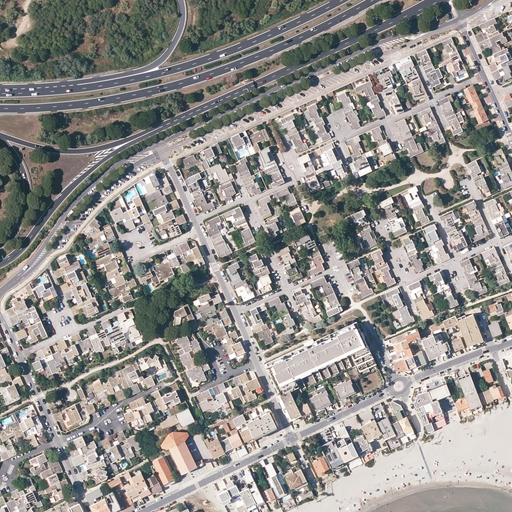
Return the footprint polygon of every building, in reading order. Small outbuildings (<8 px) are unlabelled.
[(494,18),(479,25),(481,29),(485,27),(487,33),(486,33),(488,38),(499,34),(497,29),(495,29),(493,24),(496,23),(494,18)] [(492,54),(501,51),(498,44),(497,45),(496,42),(500,40),(502,43),(507,41),(505,37),(503,37),(501,32),(499,34),(488,38),(485,40),(478,43),(480,47),(488,44),(487,43),(490,41),(491,45),(489,46),(489,47),(492,54)] [(478,43),(485,40),(482,35),(476,38),(478,43)] [(452,37),(443,41),(448,53),(452,51),(453,53),(450,55),(452,58),(459,54),(455,46),(454,46),(453,42),(454,42),(452,37)] [(502,68),(511,63),(511,60),(506,48),(501,51),(492,54),(494,58),(498,56),(500,60),(498,61),(497,61),(497,62),(497,63),(498,64),(499,64),(500,63),(502,68)] [(422,61),(421,61),(425,70),(430,68),(427,62),(431,60),(426,49),(417,53),(419,57),(420,57),(422,61)] [(455,77),(467,71),(465,67),(464,67),(462,63),(463,63),(459,54),(452,58),(453,61),(455,61),(456,63),(453,64),(456,70),(452,72),(455,77)] [(412,60),(399,66),(401,71),(405,70),(408,76),(412,74),(413,76),(410,77),(411,81),(419,77),(415,69),(414,69),(412,65),(413,65),(412,60)] [(511,63),(502,68),(505,74),(502,75),(504,80),(511,76),(511,63)] [(430,68),(425,70),(433,87),(440,84),(438,79),(442,77),(438,68),(434,70),(433,66),(430,68)] [(380,74),(377,76),(379,80),(380,80),(382,84),(381,84),(385,93),(393,89),(394,89),(392,85),(388,87),(387,85),(391,83),(389,77),(392,75),(390,70),(380,74)] [(368,75),(364,77),(366,82),(355,87),(357,92),(358,92),(359,93),(362,92),(361,90),(363,89),(366,95),(369,94),(370,97),(369,97),(370,101),(378,97),(376,94),(374,95),(371,86),(372,85),(368,75)] [(419,77),(411,81),(413,84),(416,83),(417,85),(413,87),(415,93),(412,95),(414,100),(423,96),(425,101),(429,99),(425,90),(424,90),(422,86),(423,86),(419,77)] [(473,85),(464,89),(469,100),(473,99),(474,101),(471,102),(473,106),(480,102),(476,93),(475,94),(473,90),(475,90),(473,85)] [(393,89),(385,93),(389,101),(390,101),(392,105),(390,106),(394,114),(403,110),(395,92),(394,93),(393,89)] [(344,113),(352,109),(351,105),(349,106),(348,103),(351,102),(348,96),(347,96),(345,92),(337,95),(339,100),(340,99),(344,108),(343,109),(344,113)] [(511,101),(508,94),(505,95),(503,100),(506,105),(511,102),(511,101)] [(452,95),(439,101),(441,106),(442,105),(444,109),(443,109),(447,118),(455,114),(453,111),(454,111),(451,102),(454,101),(452,95)] [(378,118),(386,114),(383,110),(382,110),(378,102),(380,101),(378,97),(370,101),(372,104),(373,104),(374,107),(372,108),(375,115),(376,115),(378,118)] [(480,102),(473,106),(474,109),(477,108),(478,110),(474,112),(479,123),(488,119),(486,114),(485,115),(483,111),(484,110),(480,102)] [(308,107),(309,109),(304,111),(308,120),(314,117),(315,120),(314,120),(316,124),(323,120),(322,117),(320,118),(316,109),(318,108),(316,103),(308,107)] [(428,124),(430,128),(438,124),(434,116),(432,116),(430,112),(432,111),(430,107),(417,113),(423,124),(430,121),(431,123),(428,124)] [(352,109),(344,113),(346,116),(348,115),(352,124),(350,125),(352,129),(360,126),(358,121),(359,120),(357,114),(358,114),(356,109),(353,111),(352,109)] [(288,136),(298,132),(292,119),(295,118),(293,114),(281,119),(283,124),(285,123),(289,132),(287,133),(288,136)] [(455,114),(447,118),(451,126),(452,126),(454,130),(452,130),(454,135),(463,131),(460,122),(458,120),(454,121),(453,119),(457,117),(456,114),(455,114)] [(404,119),(395,123),(397,127),(398,127),(400,131),(399,131),(403,140),(412,136),(410,130),(408,127),(407,125),(404,119)] [(316,124),(314,125),(316,131),(317,131),(320,137),(315,139),(318,143),(331,137),(329,132),(327,133),(323,124),(325,124),(323,120),(316,124)] [(436,145),(445,141),(443,136),(442,137),(440,133),(441,133),(438,124),(430,128),(431,131),(434,130),(435,132),(431,134),(436,145)] [(380,146),(388,143),(386,139),(383,140),(380,131),(381,131),(379,126),(371,130),(373,134),(372,135),(375,141),(378,139),(379,142),(378,142),(380,146)] [(252,145),(256,153),(258,152),(261,151),(257,142),(266,138),(267,140),(270,139),(265,128),(254,133),(255,135),(249,138),(252,145)] [(296,153),(308,148),(306,142),(303,143),(298,132),(288,136),(290,139),(292,139),(296,147),(294,148),(296,153)] [(228,138),(233,148),(245,143),(247,148),(252,145),(249,138),(248,136),(247,134),(241,137),(239,133),(228,138)] [(412,136),(403,140),(407,148),(408,148),(410,151),(409,152),(411,157),(423,151),(419,142),(416,144),(412,136)] [(354,158),(362,154),(360,151),(359,151),(358,149),(361,147),(358,141),(357,142),(354,137),(347,141),(349,145),(351,145),(354,153),(352,154),(354,158)] [(330,164),(340,160),(338,156),(336,157),(332,148),(335,147),(333,142),(315,150),(317,155),(325,152),(330,164)] [(206,159),(221,152),(217,143),(214,144),(214,145),(203,150),(204,152),(198,155),(199,158),(202,164),(205,170),(210,167),(208,163),(206,159)] [(389,146),(388,143),(380,146),(379,147),(382,153),(382,152),(385,159),(386,158),(388,163),(396,159),(394,154),(393,155),(391,152),(393,151),(390,146),(389,146)] [(261,151),(258,152),(263,163),(262,163),(264,167),(275,162),(269,147),(261,151)] [(501,148),(492,152),(497,164),(501,162),(502,164),(498,166),(500,169),(509,165),(505,157),(504,157),(502,154),(503,153),(501,148)] [(311,152),(299,158),(301,163),(302,162),(306,170),(304,171),(306,175),(314,171),(315,171),(310,158),(313,157),(311,152)] [(372,170),(364,153),(362,154),(354,158),(355,161),(353,162),(357,171),(353,172),(356,178),(372,170)] [(193,154),(183,159),(187,168),(197,163),(198,165),(202,164),(199,158),(196,159),(193,154)] [(236,166),(240,173),(241,176),(250,172),(245,162),(247,161),(246,157),(240,160),(241,163),(236,166)] [(341,179),(348,176),(346,171),(344,172),(340,163),(341,163),(340,160),(330,164),(323,167),(324,171),(333,166),(337,175),(338,175),(341,179)] [(475,160),(466,164),(469,168),(470,168),(471,172),(470,172),(474,181),(481,178),(480,175),(478,176),(476,173),(481,171),(475,160)] [(221,183),(233,178),(231,173),(228,174),(225,168),(222,169),(219,163),(210,167),(205,170),(207,175),(216,171),(221,183)] [(284,182),(276,164),(264,170),(266,173),(267,172),(268,175),(270,174),(274,182),(272,183),(273,187),(284,182)] [(502,189),(511,184),(511,176),(511,174),(511,172),(509,165),(500,169),(501,173),(505,171),(506,173),(501,176),(503,182),(500,183),(502,189)] [(207,175),(205,170),(188,177),(188,178),(191,183),(188,185),(193,195),(202,192),(196,179),(201,177),(202,179),(208,176),(207,175)] [(314,171),(306,175),(309,180),(307,181),(312,192),(330,184),(328,179),(319,183),(315,175),(316,174),(314,171)] [(169,185),(167,181),(166,177),(158,181),(155,174),(149,176),(152,182),(144,185),(148,194),(159,189),(161,188),(169,185)] [(244,183),(249,193),(254,191),(256,195),(261,192),(260,188),(258,189),(253,179),(255,178),(254,175),(251,176),(243,180),(244,183)] [(482,198),(491,194),(483,177),(481,178),(474,181),(478,189),(479,189),(481,193),(480,193),(482,198)] [(231,182),(220,187),(221,190),(223,189),(227,197),(225,197),(226,201),(232,198),(231,195),(236,193),(231,182)] [(414,207),(422,203),(421,200),(420,200),(416,191),(418,190),(416,185),(408,189),(410,194),(409,194),(411,200),(414,207)] [(291,194),(288,187),(273,194),(276,199),(284,195),(290,207),(298,203),(293,192),(291,194)] [(159,189),(148,194),(145,196),(148,202),(156,198),(160,207),(166,204),(168,203),(164,195),(162,196),(159,189)] [(202,192),(193,195),(198,206),(201,205),(204,211),(215,206),(212,201),(207,204),(202,192)] [(138,213),(145,210),(139,195),(132,199),(136,206),(127,210),(128,211),(131,218),(139,215),(138,213)] [(259,207),(264,218),(272,214),(267,202),(271,200),(269,195),(258,200),(261,206),(259,207)] [(391,197),(379,202),(382,207),(383,206),(387,215),(388,218),(396,215),(395,211),(392,212),(391,210),(393,208),(391,202),(393,201),(391,197)] [(499,216),(501,216),(499,212),(503,211),(500,205),(497,207),(493,199),(484,203),(486,207),(487,207),(489,211),(488,211),(492,220),(499,216)] [(176,200),(168,203),(170,208),(178,204),(176,200)] [(474,200),(465,204),(470,216),(474,214),(475,216),(472,218),(474,221),(481,218),(478,209),(477,209),(475,205),(476,205),(474,200)] [(421,224),(429,220),(427,215),(425,216),(421,208),(424,206),(422,203),(414,207),(413,207),(415,210),(417,210),(418,212),(415,214),(418,220),(419,219),(421,224)] [(160,207),(153,210),(155,215),(160,213),(164,223),(171,220),(175,218),(171,211),(171,210),(169,211),(166,204),(160,207)] [(110,212),(115,222),(125,218),(126,221),(127,221),(131,230),(135,228),(131,218),(128,211),(123,213),(120,207),(110,212)] [(238,207),(223,214),(224,218),(233,214),(236,221),(234,222),(236,225),(246,220),(243,214),(241,210),(240,210),(238,207)] [(295,226),(304,222),(302,218),(304,217),(299,207),(289,211),(290,215),(292,214),(295,221),(293,222),(295,226)] [(363,209),(345,217),(347,222),(356,218),(362,230),(370,227),(368,223),(368,224),(364,215),(365,214),(363,209)] [(146,212),(145,210),(138,213),(139,215),(143,224),(147,222),(143,213),(146,212)] [(452,210),(439,216),(447,233),(455,230),(453,226),(455,226),(451,217),(454,216),(452,210)] [(395,236),(406,230),(404,226),(402,227),(399,221),(396,222),(395,219),(398,218),(396,215),(388,218),(390,222),(394,230),(393,231),(395,236)] [(208,228),(213,239),(222,235),(216,223),(221,221),(219,216),(208,221),(211,227),(208,228)] [(499,237),(511,231),(510,226),(506,227),(503,221),(499,223),(498,221),(501,220),(499,216),(492,220),(495,228),(497,228),(498,232),(497,232),(499,237)] [(265,222),(270,233),(275,231),(277,234),(283,231),(281,228),(282,228),(277,217),(265,222)] [(97,222),(98,221),(94,218),(82,231),(86,235),(87,234),(90,241),(100,236),(104,235),(112,231),(110,227),(100,231),(98,227),(100,225),(97,222)] [(477,240),(489,235),(487,230),(486,231),(484,226),(485,226),(481,218),(474,221),(475,224),(478,223),(479,225),(475,227),(478,233),(474,235),(477,240)] [(171,237),(181,233),(178,225),(174,227),(171,220),(164,223),(158,226),(162,235),(166,233),(164,229),(169,227),(171,232),(169,233),(171,237)] [(435,224),(423,229),(425,234),(427,233),(430,239),(429,239),(430,242),(433,241),(434,244),(442,241),(441,237),(439,238),(435,230),(437,229),(435,224)] [(252,234),(249,227),(241,231),(245,242),(243,243),(245,246),(256,241),(252,234)] [(359,239),(364,249),(377,244),(375,239),(373,240),(369,231),(371,230),(370,227),(362,230),(359,232),(362,237),(359,239)] [(454,250),(467,245),(463,236),(460,237),(456,229),(455,230),(447,233),(451,242),(452,241),(454,245),(452,246),(454,250)] [(309,234),(294,241),(296,246),(305,242),(310,254),(319,251),(314,239),(311,240),(309,234)] [(96,251),(100,258),(109,254),(112,253),(107,242),(104,244),(100,236),(90,241),(88,242),(89,245),(88,246),(90,250),(94,248),(93,246),(98,244),(101,249),(96,251)] [(408,236),(401,239),(403,244),(404,243),(408,252),(407,253),(408,256),(416,253),(417,252),(416,249),(413,250),(412,247),(414,246),(412,240),(411,240),(408,236)] [(215,243),(221,256),(226,254),(226,255),(232,252),(231,248),(228,249),(224,239),(223,239),(215,243)] [(193,252),(192,249),(190,249),(187,241),(183,243),(188,254),(193,252)] [(438,263),(450,258),(448,253),(446,254),(442,245),(444,245),(442,241),(434,244),(436,248),(437,247),(438,250),(436,251),(438,257),(436,258),(438,263)] [(511,242),(503,246),(505,250),(507,250),(509,254),(507,254),(510,260),(511,258),(511,242)] [(179,245),(187,263),(197,259),(200,265),(205,263),(197,246),(192,249),(193,252),(188,254),(183,243),(179,245)] [(187,263),(179,245),(175,246),(179,254),(176,256),(168,259),(171,267),(180,264),(184,272),(190,269),(187,263)] [(278,250),(283,262),(288,260),(290,264),(296,261),(294,257),(292,258),(289,251),(290,250),(288,246),(278,250)] [(494,247),(482,252),(484,258),(488,256),(491,262),(495,260),(496,263),(493,264),(494,268),(502,264),(498,255),(497,256),(495,252),(496,251),(494,247)] [(380,269),(388,265),(386,262),(385,263),(381,254),(383,253),(380,248),(368,254),(370,259),(373,257),(376,263),(375,263),(376,267),(379,266),(380,269)] [(113,253),(116,258),(122,255),(120,249),(113,253)] [(154,270),(159,281),(174,274),(171,267),(168,259),(166,256),(164,251),(160,253),(163,261),(161,263),(153,266),(154,270)] [(310,276),(324,269),(321,263),(324,262),(319,251),(310,254),(316,267),(307,270),(310,276)] [(256,274),(268,269),(267,265),(265,266),(261,259),(259,260),(256,253),(249,257),(251,261),(252,261),(256,270),(254,271),(255,275),(256,274)] [(416,273),(424,270),(421,265),(423,264),(420,258),(417,260),(416,257),(418,256),(416,253),(408,256),(410,260),(411,259),(415,268),(414,268),(416,273)] [(103,263),(108,273),(117,269),(119,268),(115,260),(112,261),(109,254),(100,258),(95,261),(98,266),(103,263)] [(58,260),(61,267),(63,266),(65,270),(67,273),(76,269),(81,267),(77,260),(70,264),(66,256),(58,260)] [(145,260),(149,268),(153,266),(149,258),(145,260)] [(469,258),(460,262),(462,267),(463,266),(465,270),(464,271),(467,279),(475,276),(473,272),(471,274),(470,272),(474,270),(472,267),(469,258)] [(358,259),(346,264),(348,269),(350,268),(354,277),(352,277),(354,281),(362,277),(360,274),(359,274),(358,272),(360,270),(358,264),(360,263),(358,259)] [(239,261),(228,266),(228,267),(226,268),(232,281),(230,282),(232,285),(234,284),(242,281),(236,268),(241,266),(239,261)] [(286,269),(292,281),(303,276),(301,272),(299,273),(295,266),(297,265),(296,261),(290,264),(291,267),(286,269)] [(497,286),(509,281),(507,277),(506,277),(505,273),(506,272),(502,264),(494,268),(496,271),(499,269),(500,272),(495,274),(498,280),(495,281),(497,286)] [(388,286),(396,282),(393,278),(392,278),(388,270),(390,269),(388,265),(380,269),(382,272),(383,272),(384,275),(382,276),(384,282),(386,281),(388,286)] [(476,265),(472,267),(474,270),(470,272),(471,274),(473,272),(478,270),(476,265)] [(61,267),(54,271),(55,274),(63,271),(65,270),(63,266),(61,267)] [(159,281),(154,270),(151,271),(149,268),(145,269),(138,273),(144,284),(147,282),(146,279),(151,277),(153,282),(152,282),(153,286),(160,283),(159,281)] [(87,282),(82,271),(78,273),(76,269),(67,273),(65,274),(67,280),(69,279),(72,285),(68,287),(68,286),(62,289),(63,293),(76,287),(78,286),(76,283),(79,281),(81,285),(86,283),(87,282)] [(106,274),(109,280),(114,277),(116,282),(114,283),(116,287),(126,282),(122,275),(120,276),(117,269),(108,273),(106,274)] [(261,294),(272,288),(269,282),(271,281),(268,273),(270,272),(268,269),(256,274),(258,278),(259,277),(263,286),(258,288),(261,294)] [(443,275),(441,270),(428,276),(430,281),(434,279),(436,285),(439,284),(441,287),(436,289),(438,292),(441,290),(449,287),(448,283),(445,285),(441,276),(443,275)] [(324,276),(309,283),(312,288),(320,284),(326,296),(334,292),(329,281),(327,283),(324,276)] [(475,296),(487,291),(485,286),(481,287),(479,281),(475,283),(474,281),(477,279),(475,276),(467,279),(471,288),(472,288),(474,291),(473,292),(475,296)] [(362,298),(373,292),(371,288),(369,289),(363,277),(362,277),(354,281),(356,284),(357,284),(361,292),(360,293),(362,298)] [(121,297),(124,302),(132,298),(129,290),(127,291),(125,288),(135,283),(133,279),(126,282),(116,287),(109,290),(111,294),(112,294),(114,297),(119,295),(119,294),(121,293),(122,296),(121,297)] [(244,301),(255,296),(252,291),(248,293),(243,284),(247,283),(245,279),(242,281),(234,284),(239,296),(241,295),(244,301)] [(421,279),(408,285),(410,290),(412,289),(413,291),(416,298),(414,299),(415,302),(423,299),(421,295),(424,294),(423,292),(426,290),(421,279)] [(39,304),(43,313),(46,312),(43,305),(45,304),(44,302),(58,295),(53,286),(46,289),(43,283),(32,289),(33,293),(39,304)] [(73,293),(78,304),(83,302),(81,297),(85,295),(88,300),(92,298),(86,283),(81,285),(83,288),(78,291),(76,287),(63,293),(65,297),(71,294),(73,293)] [(27,297),(27,296),(33,293),(32,289),(30,285),(22,289),(22,291),(13,295),(14,298),(11,300),(16,311),(14,312),(14,310),(7,314),(9,317),(28,309),(24,302),(25,301),(24,299),(27,297)] [(397,287),(386,293),(388,297),(390,296),(394,305),(396,304),(397,308),(405,304),(404,300),(402,301),(398,293),(399,292),(397,287)] [(449,287),(441,290),(447,302),(444,304),(446,309),(450,307),(458,303),(456,298),(454,299),(450,291),(451,290),(449,287)] [(293,293),(299,304),(304,302),(306,305),(311,303),(309,299),(307,300),(304,292),(302,293),(301,289),(293,293)] [(329,316),(340,311),(337,304),(339,303),(334,292),(326,296),(332,309),(326,311),(329,316)] [(201,310),(210,306),(207,299),(211,297),(209,293),(198,298),(201,304),(196,306),(198,311),(201,310)] [(82,306),(87,316),(99,311),(96,305),(99,304),(97,301),(96,301),(94,297),(92,298),(88,300),(83,302),(78,304),(70,308),(72,311),(79,308),(82,306)] [(279,297),(268,302),(270,306),(275,304),(280,317),(289,313),(284,302),(282,303),(279,297)] [(422,320),(434,315),(431,310),(434,308),(431,302),(426,304),(423,299),(415,302),(417,306),(418,306),(421,314),(420,315),(422,320)] [(264,303),(250,310),(253,316),(250,317),(254,325),(252,326),(253,329),(266,323),(263,316),(261,318),(258,312),(267,308),(264,303)] [(306,305),(300,308),(305,319),(307,318),(310,324),(321,319),(319,314),(314,316),(310,307),(313,306),(311,303),(306,305)] [(505,312),(502,303),(499,304),(499,303),(488,306),(491,313),(497,311),(499,316),(506,314),(505,312)] [(192,314),(188,304),(183,306),(183,307),(174,311),(174,315),(175,315),(174,325),(180,326),(181,316),(187,314),(189,320),(190,320),(191,322),(195,331),(199,329),(192,314)] [(210,306),(201,310),(203,316),(207,314),(209,319),(206,320),(208,325),(219,320),(215,310),(216,309),(214,304),(210,306)] [(403,326),(415,320),(412,315),(410,316),(407,308),(407,307),(405,304),(397,308),(398,309),(393,312),(396,318),(401,316),(403,320),(401,321),(403,326)] [(41,321),(34,306),(28,309),(9,317),(11,322),(19,318),(21,317),(24,324),(22,325),(24,329),(27,327),(31,326),(27,319),(32,316),(36,323),(41,321)] [(289,313),(280,317),(286,329),(281,331),(283,336),(294,331),(292,325),(295,323),(293,318),(292,319),(289,313)] [(458,323),(467,346),(484,339),(473,313),(457,320),(458,323)] [(119,324),(123,333),(130,330),(132,333),(129,335),(131,339),(140,335),(132,318),(128,320),(129,322),(124,324),(123,320),(120,314),(115,316),(119,324)] [(455,315),(443,320),(445,326),(446,328),(458,323),(457,320),(455,315)] [(219,320),(208,325),(204,327),(207,334),(214,331),(217,338),(220,337),(224,335),(227,334),(224,326),(222,323),(230,319),(228,316),(222,319),(219,320)] [(503,319),(489,324),(493,336),(502,333),(499,326),(505,324),(503,319)] [(365,330),(359,320),(356,322),(361,332),(365,330)] [(443,320),(430,326),(432,331),(445,326),(443,320)] [(47,336),(41,321),(36,323),(31,326),(27,327),(29,331),(28,331),(31,338),(29,340),(30,343),(38,340),(36,335),(41,333),(43,338),(47,336)] [(110,324),(107,325),(105,321),(100,323),(104,331),(109,342),(113,340),(115,343),(120,341),(126,339),(123,333),(119,324),(113,327),(112,326),(111,326),(110,324)] [(274,380),(281,395),(290,391),(299,386),(301,390),(355,365),(360,376),(378,367),(361,332),(356,322),(356,321),(266,363),(274,380)] [(266,323),(253,329),(255,332),(257,331),(261,339),(263,338),(266,344),(273,341),(271,336),(272,335),(266,323)] [(418,328),(405,333),(405,334),(407,340),(408,342),(416,339),(418,343),(423,341),(422,339),(418,328)] [(238,336),(235,330),(227,334),(229,338),(231,338),(232,339),(238,336)] [(94,348),(96,352),(100,350),(100,351),(104,350),(102,346),(100,347),(98,342),(103,339),(106,346),(110,344),(109,342),(104,331),(97,334),(98,337),(91,340),(94,348)] [(75,344),(78,353),(80,352),(81,353),(89,349),(90,351),(92,350),(92,349),(94,348),(91,340),(89,337),(82,341),(81,340),(78,341),(78,340),(75,334),(71,336),(75,344)] [(186,334),(176,339),(178,344),(181,343),(183,347),(178,349),(180,355),(185,353),(189,351),(193,349),(200,346),(198,342),(192,345),(193,346),(191,347),(189,344),(190,343),(186,334)] [(407,340),(405,334),(391,339),(392,343),(398,341),(399,343),(407,340)] [(441,334),(434,336),(442,355),(442,356),(447,354),(445,351),(449,349),(451,349),(448,342),(444,343),(441,334)] [(423,341),(430,359),(442,355),(434,336),(434,335),(422,339),(423,341)] [(451,340),(455,350),(464,347),(460,337),(451,340)] [(223,343),(229,355),(235,352),(236,356),(245,352),(240,341),(234,344),(232,339),(231,338),(229,338),(227,340),(227,342),(223,343)] [(484,339),(467,346),(468,348),(485,341),(484,339)] [(407,340),(399,343),(395,344),(398,351),(406,348),(410,347),(409,345),(408,342),(407,340)] [(64,361),(66,365),(73,361),(71,357),(79,354),(78,353),(75,344),(71,346),(72,349),(65,352),(64,349),(60,341),(56,343),(60,351),(64,361)] [(41,349),(52,374),(56,372),(56,373),(61,371),(59,367),(56,368),(55,364),(60,361),(61,362),(64,361),(60,351),(52,354),(49,355),(45,348),(41,349)] [(52,374),(41,349),(38,351),(41,359),(38,360),(32,363),(37,373),(44,370),(47,377),(53,374),(52,374)] [(410,357),(394,363),(398,371),(402,369),(403,371),(417,365),(413,355),(411,350),(411,349),(409,350),(410,351),(408,352),(410,357)] [(180,355),(180,356),(184,366),(186,365),(188,369),(200,364),(196,356),(192,358),(189,351),(185,353),(180,355)] [(413,355),(417,365),(417,366),(426,362),(422,352),(413,355)] [(157,369),(167,364),(163,358),(158,361),(158,358),(159,357),(155,355),(152,359),(149,357),(146,361),(146,362),(145,362),(144,361),(140,362),(141,364),(137,365),(139,368),(140,371),(155,364),(157,369)] [(200,364),(188,369),(186,370),(189,376),(191,377),(193,380),(199,382),(200,381),(202,381),(207,379),(203,371),(202,369),(209,365),(207,361),(200,364)] [(129,387),(133,394),(138,392),(134,384),(133,385),(131,379),(138,376),(140,381),(144,380),(143,379),(140,371),(139,368),(135,370),(133,364),(122,369),(129,387)] [(3,367),(0,368),(0,375),(2,380),(0,381),(0,382),(1,385),(8,382),(11,381),(8,373),(6,373),(3,367)] [(484,375),(487,384),(493,381),(489,368),(482,371),(484,375)] [(109,381),(112,387),(116,386),(115,385),(121,382),(124,389),(129,387),(122,369),(117,372),(118,375),(112,378),(112,376),(108,378),(109,381)] [(24,385),(28,383),(23,374),(19,377),(24,385)] [(461,386),(470,408),(481,404),(478,393),(470,374),(459,379),(461,386)] [(249,400),(243,387),(240,389),(239,385),(242,384),(238,376),(234,378),(237,386),(232,388),(231,389),(232,392),(229,394),(231,400),(240,396),(244,403),(249,400)] [(144,380),(147,388),(152,386),(148,377),(143,379),(144,380)] [(243,387),(249,400),(257,397),(255,393),(253,394),(251,390),(256,387),(259,392),(263,391),(256,377),(249,381),(246,382),(247,386),(243,387)] [(354,390),(351,383),(352,382),(350,378),(345,380),(337,383),(338,384),(333,386),(335,390),(336,390),(339,397),(354,390)] [(100,400),(103,408),(108,406),(104,396),(102,392),(101,393),(101,391),(108,388),(111,395),(114,393),(114,392),(112,387),(109,381),(102,385),(99,379),(92,382),(93,384),(100,400)] [(3,397),(7,405),(20,399),(15,388),(13,384),(12,384),(9,386),(8,382),(1,385),(0,385),(0,394),(2,394),(1,392),(6,389),(8,395),(3,397)] [(226,389),(223,382),(220,384),(223,392),(220,394),(216,395),(217,399),(214,401),(217,408),(222,406),(221,404),(226,401),(227,405),(225,407),(227,411),(235,407),(231,400),(229,394),(226,389)] [(77,389),(83,403),(87,401),(86,399),(94,396),(96,401),(100,400),(93,384),(88,386),(89,388),(83,391),(81,388),(77,389)] [(447,384),(428,391),(432,401),(438,399),(451,394),(447,384)] [(505,397),(501,385),(497,387),(496,385),(489,387),(494,399),(498,397),(499,400),(505,397)] [(290,391),(293,396),(302,392),(301,390),(299,386),(290,391)] [(208,389),(203,391),(206,398),(211,395),(208,389)] [(478,393),(481,404),(482,405),(485,404),(490,402),(494,401),(489,389),(478,393)] [(114,393),(118,401),(122,399),(118,390),(114,392),(114,393)] [(330,401),(327,394),(328,394),(326,390),(321,392),(321,391),(313,395),(314,396),(309,398),(311,402),(312,401),(316,409),(330,401)] [(153,400),(156,407),(159,405),(162,411),(176,404),(175,404),(180,402),(175,391),(170,393),(170,392),(166,394),(166,395),(161,397),(158,398),(155,391),(150,393),(153,400)] [(277,396),(288,419),(301,413),(298,407),(293,396),(290,391),(281,395),(277,396)] [(442,411),(438,399),(432,401),(428,391),(427,392),(426,391),(417,395),(417,396),(416,397),(414,396),(413,399),(415,400),(414,402),(418,411),(419,411),(425,424),(426,428),(428,431),(434,429),(431,422),(429,422),(427,417),(442,411)] [(455,402),(459,413),(469,409),(464,396),(460,398),(461,400),(455,402)] [(217,408),(214,401),(213,400),(208,402),(207,399),(200,403),(204,411),(211,408),(212,412),(218,409),(217,408)] [(140,409),(146,423),(152,420),(148,412),(157,408),(156,407),(153,400),(146,404),(145,404),(146,406),(140,409)] [(414,433),(406,416),(402,418),(399,411),(403,409),(400,404),(392,400),(390,402),(399,420),(397,421),(405,435),(406,435),(407,437),(414,433)] [(302,415),(302,416),(311,411),(307,402),(304,403),(303,401),(299,403),(300,406),(298,407),(301,413),(302,415)] [(81,420),(74,405),(70,407),(53,414),(56,421),(63,418),(61,414),(66,412),(70,420),(66,421),(68,425),(81,420)] [(124,414),(127,422),(136,418),(139,425),(146,423),(140,409),(133,412),(132,410),(131,410),(130,408),(126,410),(127,412),(124,414)] [(194,421),(188,408),(162,420),(155,424),(158,432),(179,422),(181,426),(183,427),(194,421)] [(246,421),(247,422),(271,410),(270,409),(246,420),(246,421)] [(249,427),(254,436),(278,425),(271,410),(247,422),(249,427)] [(233,419),(236,426),(246,421),(246,420),(243,414),(233,419)] [(44,430),(37,416),(31,419),(29,416),(22,420),(23,421),(18,423),(22,431),(27,429),(26,428),(33,425),(37,433),(44,430)] [(361,425),(368,440),(381,433),(374,419),(361,425)] [(391,424),(388,419),(378,424),(385,438),(388,437),(391,442),(398,438),(391,424)] [(391,424),(398,438),(405,435),(397,421),(391,424)] [(0,437),(2,441),(6,439),(5,437),(8,436),(8,438),(15,435),(18,441),(25,438),(22,431),(18,423),(16,424),(17,425),(11,427),(10,425),(6,427),(7,428),(0,431),(0,437)] [(278,425),(254,436),(254,437),(255,438),(279,426),(278,425)] [(254,436),(249,427),(240,431),(245,441),(254,437),(254,436)] [(233,447),(235,451),(237,450),(240,456),(247,453),(237,432),(236,432),(235,429),(227,433),(227,434),(233,447)] [(115,434),(119,442),(123,440),(119,432),(115,434)] [(196,464),(186,442),(189,436),(188,433),(174,432),(170,434),(163,445),(164,448),(170,449),(182,474),(201,465),(200,462),(196,464)] [(30,435),(35,446),(37,445),(38,445),(33,434),(30,435)] [(221,445),(224,451),(233,447),(227,434),(226,435),(227,438),(221,440),(220,438),(218,439),(221,445)] [(25,438),(30,448),(35,446),(30,435),(25,438)] [(123,451),(126,458),(130,456),(130,457),(134,456),(132,452),(130,452),(128,448),(134,445),(136,450),(141,448),(135,435),(126,439),(128,443),(120,446),(123,451)] [(372,449),(369,443),(368,444),(366,439),(365,439),(363,435),(354,439),(360,451),(369,447),(370,450),(372,449)] [(77,447),(77,448),(80,447),(83,453),(84,453),(94,448),(96,447),(93,441),(86,444),(82,436),(74,440),(77,447)] [(224,451),(221,445),(218,439),(218,437),(209,442),(206,443),(214,459),(225,453),(224,451)] [(104,439),(109,451),(112,449),(111,447),(107,438),(104,439)] [(110,463),(112,462),(117,460),(115,455),(123,451),(120,446),(119,443),(111,447),(112,449),(109,451),(104,439),(100,441),(102,445),(109,460),(110,463)] [(345,461),(335,440),(322,446),(324,451),(329,448),(331,452),(326,454),(327,457),(332,467),(333,466),(335,470),(344,465),(343,462),(345,461)] [(360,458),(352,441),(340,447),(348,464),(360,458)] [(9,458),(6,450),(4,447),(3,443),(0,443),(0,446),(2,452),(6,459),(9,458)] [(9,458),(14,455),(9,445),(4,447),(6,450),(9,458)] [(85,464),(87,469),(91,468),(99,464),(95,456),(97,455),(94,448),(84,453),(86,457),(88,456),(91,462),(85,464)] [(289,462),(296,459),(293,453),(286,456),(289,462)] [(43,454),(29,460),(31,464),(37,461),(39,466),(34,469),(33,467),(30,469),(31,472),(32,471),(34,475),(40,473),(46,470),(42,462),(46,461),(43,454)] [(173,477),(162,455),(153,460),(154,464),(150,465),(153,472),(157,470),(165,486),(175,481),(173,477)] [(332,467),(327,457),(313,463),(319,474),(325,471),(330,469),(330,468),(332,467)] [(59,464),(57,460),(48,464),(50,468),(52,467),(59,464)] [(281,472),(277,474),(272,463),(267,466),(264,460),(259,462),(262,468),(265,467),(271,478),(268,479),(273,489),(274,489),(279,498),(288,494),(283,484),(286,483),(281,472)] [(90,476),(91,478),(98,481),(98,482),(106,478),(107,476),(105,475),(107,471),(105,470),(106,466),(104,462),(99,464),(91,468),(93,471),(89,473),(90,476)] [(46,470),(40,473),(43,479),(47,477),(51,486),(55,484),(59,482),(55,474),(52,475),(50,468),(46,470)] [(309,484),(302,469),(295,473),(293,469),(289,471),(290,473),(285,475),(292,489),(297,486),(298,489),(309,484)] [(130,498),(132,502),(141,497),(139,494),(131,477),(129,472),(119,477),(122,482),(123,483),(126,482),(124,479),(128,478),(131,484),(129,485),(128,483),(124,485),(125,487),(126,489),(130,498)] [(139,494),(141,497),(151,493),(144,479),(141,472),(131,477),(139,494)] [(19,473),(16,480),(24,482),(26,476),(19,473)] [(265,500),(251,473),(244,476),(249,487),(257,503),(257,504),(265,500)] [(151,493),(152,494),(162,489),(155,474),(144,479),(151,493)] [(108,482),(111,487),(122,482),(119,477),(108,482)] [(233,498),(237,508),(245,504),(241,496),(242,495),(240,491),(239,492),(237,488),(236,488),(233,481),(228,484),(231,491),(234,498),(233,498)] [(47,487),(44,489),(46,493),(49,492),(50,494),(51,493),(55,501),(65,496),(62,489),(59,491),(56,492),(55,489),(57,488),(55,484),(51,486),(47,487)] [(104,495),(99,487),(85,494),(93,511),(112,511),(104,495)] [(242,495),(250,510),(258,506),(256,504),(257,503),(249,487),(240,491),(242,495)] [(277,500),(271,488),(264,492),(268,502),(271,500),(272,502),(277,500)] [(121,507),(122,509),(132,503),(126,491),(123,493),(125,498),(122,500),(116,489),(113,491),(121,507)] [(224,489),(218,492),(223,501),(230,498),(226,490),(225,491),(224,489)] [(113,491),(104,495),(112,511),(121,507),(113,491)] [(21,498),(24,504),(28,502),(32,500),(35,508),(42,505),(36,492),(29,495),(28,492),(24,494),(20,496),(21,498)] [(6,506),(9,511),(14,510),(13,507),(16,505),(17,505),(19,508),(18,509),(18,511),(23,511),(26,511),(25,508),(24,504),(21,498),(14,501),(14,499),(5,503),(6,506)] [(81,511),(75,499),(67,503),(70,511),(81,511)] [(132,503),(122,509),(123,511),(124,511),(134,507),(132,503)]
